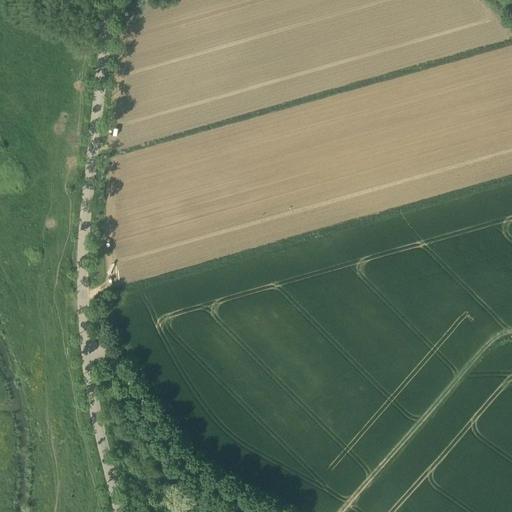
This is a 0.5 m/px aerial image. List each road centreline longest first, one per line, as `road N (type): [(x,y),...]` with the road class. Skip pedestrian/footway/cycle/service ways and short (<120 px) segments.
road 1 (unclassified): [(90,336),(85,251),(113,0)]
road 2 (unclassified): [(275,511),(191,461),(90,336)]
road 3 (track): [(511,333),(491,343),(343,511)]
road 4 (unclassified): [(120,511),(90,336)]
